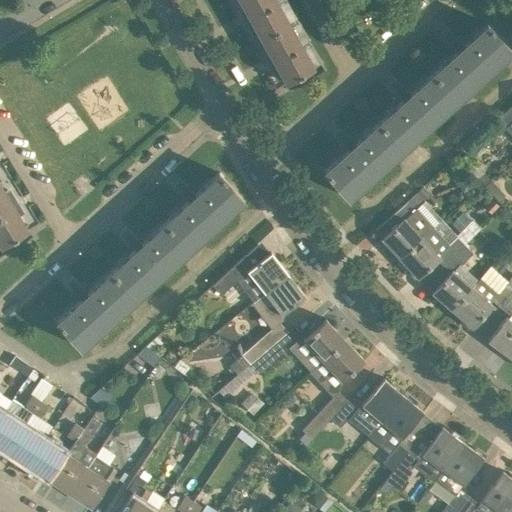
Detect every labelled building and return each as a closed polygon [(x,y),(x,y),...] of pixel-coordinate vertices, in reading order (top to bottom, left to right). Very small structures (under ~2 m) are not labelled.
[(314,68),(301,46),(275,0),(238,0),(244,10),(243,11),(252,27),(253,26),(269,53),(267,54),(276,70),(278,69),(286,83),(314,68)] [(348,199),(430,125),(511,52),(486,24),(463,45),(456,38),(449,44),(455,52),(409,94),(402,86),(395,93),(402,100),(354,143),(347,136),(340,142),(347,149),(323,171),(348,199)] [(511,105),(497,119),(505,128),(511,121),(511,105)] [(134,250),(110,272),(87,293),(80,286),(73,292),(80,299),(56,321),(81,349),(243,201),(218,173),(194,194),(187,187),(180,193),(187,201),(141,243),(134,236),(127,242),(134,250)] [(28,230),(19,216),(21,215),(11,199),(10,200),(0,184),(0,246),(0,247),(28,230)] [(416,209),(424,202),(416,193),(375,230),(376,231),(377,229),(384,236),(381,239),(399,258),(433,227),(416,209)] [(422,273),(430,280),(464,245),(455,237),(448,244),(433,227),(399,258),(417,278),(422,273)] [(464,245),(430,280),(437,287),(432,293),(452,310),(471,288),(454,272),(472,253),(464,245)] [(236,281),(244,291),(255,282),(264,293),(288,275),(270,252),(252,267),(244,256),(212,285),(221,295),(236,281)] [(281,315),(305,297),(288,275),(264,293),(281,315)] [(480,278),(471,288),(452,310),(471,328),(491,305),(489,304),(492,301),(501,308),(511,294),(511,288),(506,283),(498,293),(480,278)] [(511,313),(511,294),(501,308),(510,316),(511,313)] [(509,357),(511,352),(511,321),(506,317),(488,341),(509,357)] [(322,361),(344,340),(325,320),(317,327),(314,323),(309,328),(312,331),(303,340),(322,361)] [(279,322),(271,329),(240,356),(248,365),(287,332),(279,322)] [(248,365),(242,371),(248,378),(256,372),(257,374),(295,342),(287,332),(248,365)] [(364,360),(344,340),(322,361),(342,381),(364,360)] [(25,376),(31,367),(15,356),(9,364),(25,376)] [(239,386),(233,378),(218,390),(225,398),(239,386)] [(361,405),(381,422),(403,395),(383,378),(361,405)] [(49,407),(59,391),(50,385),(40,401),(32,413),(40,418),(48,407),(49,407)] [(327,422),(330,419),(347,400),(338,392),(302,430),(311,439),(327,422)] [(0,413),(1,412),(9,400),(0,394),(0,413)] [(40,401),(31,395),(23,407),(32,413),(40,401)] [(423,412),(403,395),(381,422),(401,439),(423,412)] [(357,409),(347,400),(330,419),(340,427),(357,409)] [(1,412),(0,413),(0,447),(6,451),(23,426),(1,412)] [(76,461),(86,447),(83,445),(99,422),(90,417),(82,429),(74,440),(65,454),(49,479),(70,493),(87,468),(76,461)] [(74,440),(82,429),(74,423),(66,435),(74,440)] [(6,451),(27,465),(44,440),(23,426),(6,451)] [(442,470),(462,442),(441,426),(421,454),(442,470)] [(44,440),(27,465),(49,479),(65,454),(44,440)] [(456,511),(469,496),(459,490),(483,457),(462,442),(442,470),(433,481),(453,496),(441,511),(456,511)] [(392,471),(408,451),(398,443),(382,463),(392,471)] [(408,451),(392,471),(385,480),(394,488),(418,459),(408,451)] [(87,468),(70,493),(91,507),(116,470),(106,464),(106,465),(95,457),(87,468)] [(498,511),(503,511),(511,501),(511,478),(502,471),(481,499),(498,511)] [(134,498),(141,487),(144,483),(136,478),(126,493),(134,498)] [(151,493),(141,487),(134,498),(124,511),(153,511),(154,511),(143,505),(151,493)] [(181,511),(184,511),(193,500),(185,495),(176,508),(181,511)] [(472,511),(479,504),(469,496),(456,511),(472,511)] [(196,511),(200,505),(193,500),(184,511),(196,511)] [(511,511),(511,501),(503,511),(511,511)]
